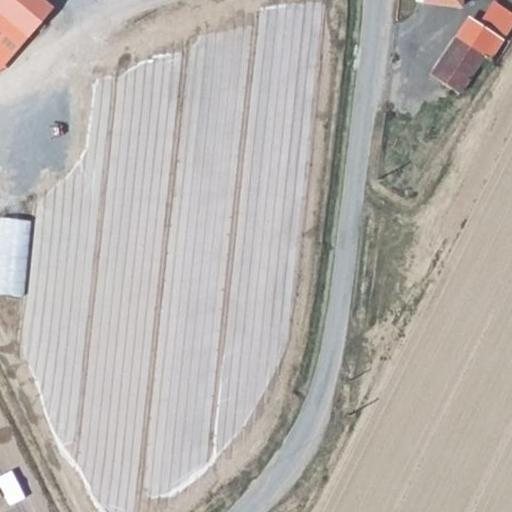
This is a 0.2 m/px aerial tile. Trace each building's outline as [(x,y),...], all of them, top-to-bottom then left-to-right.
[(0,0),(0,16),(30,42),(51,7),(42,0),(0,0)] [(483,58),(511,23),(511,17),(493,1),(461,40),(478,54),(483,58)] [(452,32),(424,67),(450,88),(478,54),(461,40),(452,32)] [(110,97),(84,108),(95,133),(100,131),(105,146),(121,139),(115,125),(120,123),(110,97)] [(28,104),(49,148),(61,142),(40,98),(28,104)] [(0,294),(23,297),(30,220),(0,217),(0,294)]
